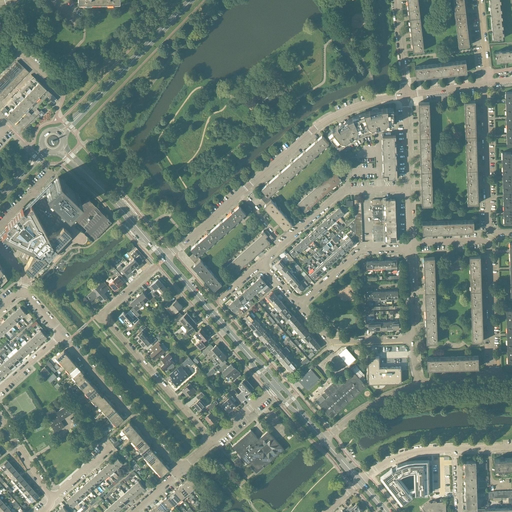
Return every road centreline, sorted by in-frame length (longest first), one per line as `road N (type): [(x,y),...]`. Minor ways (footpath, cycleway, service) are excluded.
road 1 (residential): [(164,259),(323,120),(405,95)]
road 2 (residential): [(213,441),(104,319),(158,265)]
road 3 (unclassified): [(179,470),(61,333)]
road 4 (residential): [(262,263),(342,191),(408,189)]
road 5 (tertiary): [(83,110),(191,0)]
road 6 (residential): [(488,237),(484,83)]
road 7 (residential): [(492,377),(488,237)]
road 8 (residential): [(298,304),(359,251),(409,246)]
road 9 (residential): [(411,338),(331,341),(298,304)]
